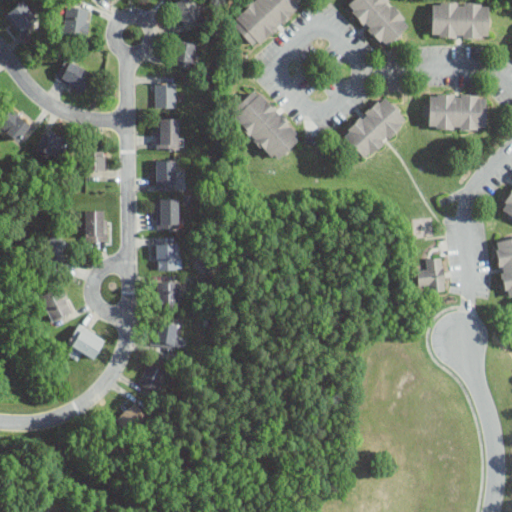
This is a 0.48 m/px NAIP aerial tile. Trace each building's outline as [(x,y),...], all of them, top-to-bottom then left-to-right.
[(39,16),(23,0),(19,0),(4,15),(21,33),(39,16)] [(202,16),(195,0),(174,0),(172,1),(182,24),(202,16)] [(256,49),(305,1),(304,0),(250,0),(229,21),(256,49)] [(349,0),(345,4),(383,48),(410,24),(389,0),(349,0)] [(431,0),(431,37),(488,37),(488,1),(431,0)] [(89,7),(64,6),(63,33),(88,34),(89,7)] [(193,69),(198,43),(176,38),(171,65),(193,69)] [(93,72),(65,57),(54,78),(82,92),(93,72)] [(177,82),(155,82),(155,106),(177,106),(177,82)] [(302,135),(256,86),(228,112),(274,161),(302,135)] [(427,129),(486,129),(486,93),(428,92),(427,129)] [(364,160),(408,120),(383,93),(340,133),(364,160)] [(0,126),(15,141),(32,124),(12,106),(0,118),(0,126)] [(155,148),(179,148),(179,117),(155,117),(155,148)] [(36,148),(61,158),(68,137),(44,128),(36,148)] [(105,169),(105,144),(87,144),(87,169),(105,169)] [(155,184),(177,184),(177,158),(155,158),(155,184)] [(511,186),(499,208),(511,215),(511,186)] [(155,229),(179,229),(179,197),(155,197),(155,229)] [(84,240),(107,240),(108,209),(84,209),(84,240)] [(40,256),(62,269),(75,246),(52,234),(40,256)] [(505,297),(511,295),(511,236),(493,240),(505,297)] [(156,268),(179,268),(179,241),(156,241),(156,268)] [(444,289),(443,256),(425,257),(426,269),(417,269),(418,282),(427,282),(427,290),(444,289)] [(180,280),(157,280),(157,308),(180,308),(180,280)] [(40,296),(52,321),(74,310),(61,285),(40,296)] [(175,336),(178,321),(159,318),(155,341),(183,345),(184,337),(175,336)] [(67,342),(92,359),(105,341),(79,323),(67,342)] [(157,391),(168,369),(148,360),(138,382),(157,391)] [(114,420),(128,433),(148,413),(134,400),(114,420)]
